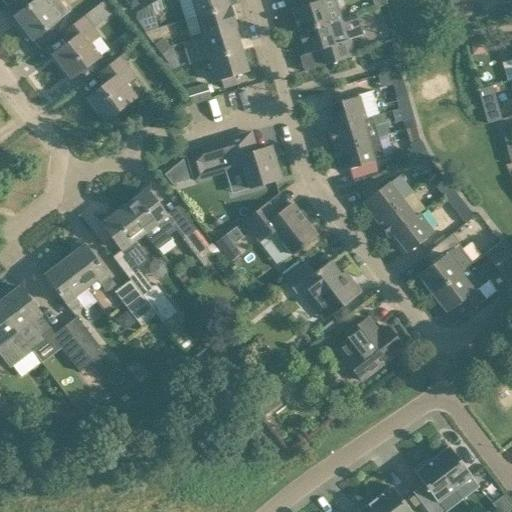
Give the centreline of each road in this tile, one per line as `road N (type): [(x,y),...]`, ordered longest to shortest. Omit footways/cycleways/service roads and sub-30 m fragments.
road 1 (residential): [(511,314),(466,354),(435,342),(340,203),(260,0)]
road 2 (residential): [(511,488),(445,398),(427,399),(267,511)]
